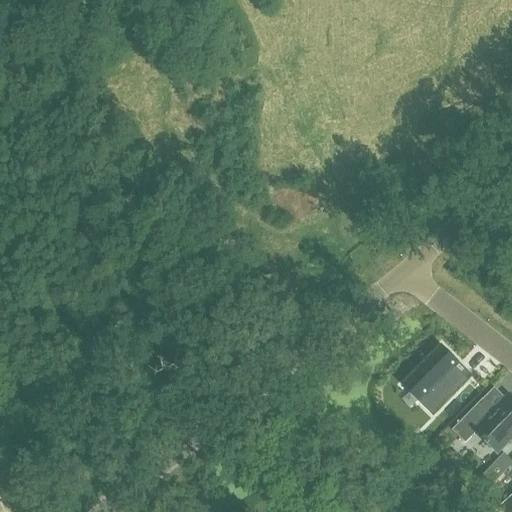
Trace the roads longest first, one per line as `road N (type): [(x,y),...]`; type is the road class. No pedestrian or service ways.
road 1 (unclassified): [(104,511),(404,267)]
road 2 (unclassified): [(404,267),(511,169)]
road 3 (residential): [(404,267),(511,354)]
